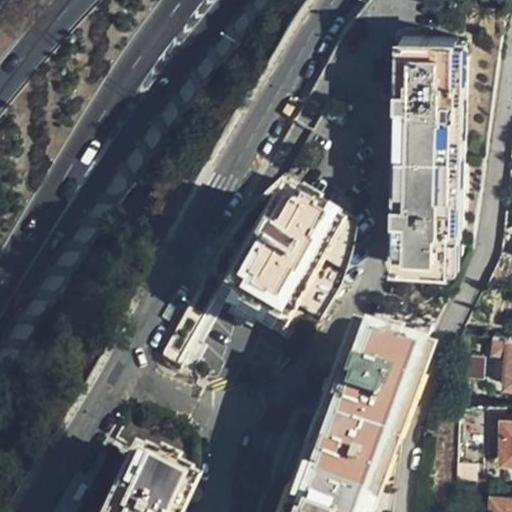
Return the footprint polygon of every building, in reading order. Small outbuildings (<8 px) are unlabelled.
[(461,264),(466,35),(402,34),(401,83),(398,263),(461,264)] [(249,212),(222,248),(162,351),(188,368),(225,308),(270,333),(286,306),(320,324),(339,290),(354,226),(279,183),(249,212)] [(369,343),(403,356),(411,336),(376,323),(369,343)] [(511,336),(492,335),(491,353),(506,356),(506,382),(509,387),(511,388),(511,336)] [(359,511),(414,367),(358,343),(294,511),(359,511)] [(511,459),(511,419),(504,420),(502,459),(511,459)] [(170,511),(184,484),(134,460),(108,511),(170,511)] [(511,511),(511,498),(495,498),(494,511),(511,511)]
